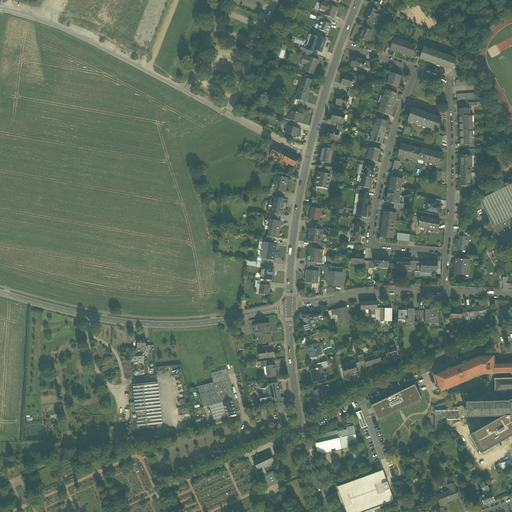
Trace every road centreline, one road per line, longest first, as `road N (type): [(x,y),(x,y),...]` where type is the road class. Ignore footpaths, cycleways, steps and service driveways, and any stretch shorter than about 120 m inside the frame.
road 1 (residential): [(0,10),(126,59),(307,157)]
road 2 (tertiary): [(289,308),(165,325),(0,292)]
road 3 (residential): [(301,428),(511,329)]
road 4 (residential): [(391,136),(370,239),(447,252)]
road 5 (residential): [(289,308),(360,292),(444,290)]
road 6 (tertiary): [(289,308),(307,157)]
road 7 (tertiary): [(301,428),(289,308)]
